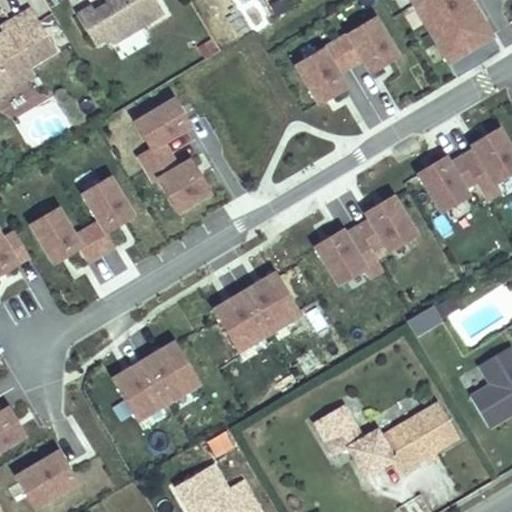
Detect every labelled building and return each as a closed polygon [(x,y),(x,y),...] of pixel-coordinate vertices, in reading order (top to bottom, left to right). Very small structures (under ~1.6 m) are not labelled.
[(89,7),(75,17),(96,49),(111,39),(115,46),(162,17),(150,0),(110,0),(112,3),(94,15),(89,7)] [(411,0),(455,72),(497,46),(469,0),(411,0)] [(0,82),(4,79),(0,73),(17,62),(20,66),(48,49),(21,8),(0,20),(0,82)] [(393,52),(371,15),(332,38),(347,62),(360,55),(367,67),(393,52)] [(347,62),(332,38),(294,62),(316,99),(342,83),(334,70),(347,62)] [(0,82),(0,93),(27,76),(20,66),(17,62),(0,73),(4,79),(0,82)] [(158,140),(186,123),(170,97),(133,120),(149,145),(136,153),(144,166),(166,153),(158,140)] [(474,176),(485,194),(498,186),(493,177),(511,165),(511,151),(496,125),(470,141),(473,145),(460,153),(474,176)] [(204,188),(186,158),(174,165),(166,153),(144,166),(152,179),(156,176),(174,206),(204,188)] [(461,184),(474,176),(460,153),(447,161),(443,154),(417,169),(440,206),(465,190),(461,184)] [(103,229),(128,214),(106,177),(81,193),(98,220),(84,228),(99,254),(113,245),(103,229)] [(368,217),(355,224),(369,247),(382,240),(386,246),(412,231),(390,194),(364,210),(368,217)] [(99,254),(84,228),(70,237),(53,210),(28,225),(50,262),(75,246),(85,263),(99,254)] [(369,247),(355,224),(343,232),(340,228),(314,243),(337,280),(362,265),(368,273),(380,265),(369,247)] [(0,270),(26,255),(11,231),(0,237),(0,270)] [(237,348),(297,311),(272,271),(212,308),(237,348)] [(420,330),(444,316),(434,298),(410,313),(420,330)] [(494,378),(474,390),(492,421),(511,408),(511,340),(482,358),(494,378)] [(136,419),(196,382),(171,342),(112,379),(136,419)] [(240,396),(252,389),(240,365),(228,372),(240,396)] [(80,443),(102,434),(85,391),(63,399),(80,443)] [(344,399),(315,417),(335,450),(349,442),(366,471),(394,454),(401,466),(426,451),(431,448),(435,446),(459,431),(439,396),(381,431),(378,424),(363,432),(344,399)] [(0,447),(21,435),(5,409),(0,411),(0,447)] [(154,465),(188,449),(172,415),(138,431),(154,465)] [(429,456),(438,450),(435,446),(431,448),(426,451),(429,456)] [(74,482),(55,453),(15,477),(34,507),(74,482)] [(215,458),(175,482),(193,511),(265,511),(251,488),(238,496),(231,484),(215,458)] [(244,476),(231,484),(238,496),(251,488),(244,476)]
